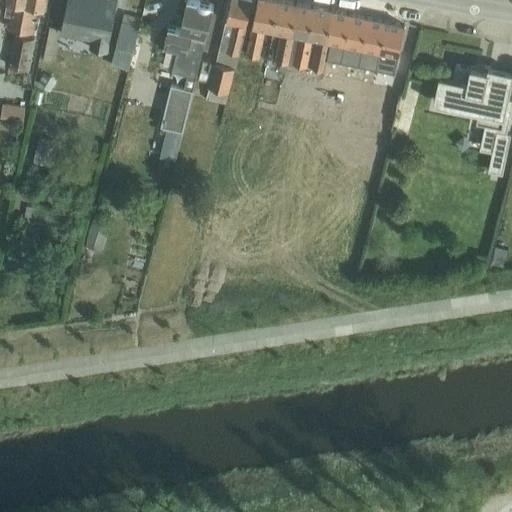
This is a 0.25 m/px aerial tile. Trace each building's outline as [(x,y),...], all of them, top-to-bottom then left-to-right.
[(20,30),(25,0),(5,0),(7,1),(4,14),(11,15),(9,28),(20,30)] [(25,0),(20,30),(34,32),(36,19),(38,20),(39,6),(46,8),(47,0),(25,0)] [(67,0),(61,33),(90,40),(89,47),(107,51),(117,0),(67,0)] [(171,83),(161,125),(166,126),(163,140),(179,144),(214,5),(213,5),(193,0),(188,0),(181,29),(169,26),(163,49),(176,52),(172,70),(187,73),(183,86),(171,83)] [(219,50),(238,55),(252,0),(250,0),(231,0),(227,21),(226,22),(219,50)] [(273,30),(279,0),(257,0),(247,55),(259,57),(265,28),(273,30)] [(281,0),(279,0),(273,30),(281,31),(275,60),(289,63),(294,34),(299,3),(281,0)] [(299,3),(294,34),(300,35),(294,64),(307,67),(313,38),(317,7),(299,3)] [(317,7),(313,38),(316,38),(311,66),(324,69),(330,41),(334,11),(317,7)] [(334,11),(330,41),(335,42),(329,71),(343,74),(350,45),(352,14),(334,11)] [(124,12),(111,64),(129,68),(142,17),(124,12)] [(350,45),(343,74),(346,74),(361,77),(367,48),(370,18),(352,14),(350,45)] [(367,48),(361,77),(376,81),(383,52),(387,21),(370,18),(367,48)] [(387,21),(383,52),(387,52),(381,81),(393,84),(405,25),(387,21)] [(50,26),(44,58),(51,59),(57,28),(50,26)] [(14,33),(8,64),(30,69),(36,38),(14,33)] [(294,34),(289,63),(294,64),(300,35),(294,34)] [(214,62),(209,82),(208,86),(209,87),(206,99),(225,103),(238,55),(219,50),(216,62),(214,62)] [(209,82),(214,62),(204,59),(199,79),(209,82)] [(440,75),(434,102),(478,112),(476,121),(485,123),(480,148),(492,151),(488,170),(503,173),(511,133),(507,132),(511,109),(511,98),(509,98),(511,83),(511,71),(484,65),(483,69),(471,66),(470,67),(456,64),(453,78),(440,75)] [(384,89),(374,126),(391,131),(401,93),(384,89)] [(230,167),(240,134),(223,129),(213,161),(230,167)] [(40,136),(34,161),(50,165),(56,140),(40,136)] [(86,241),(85,245),(101,250),(113,218),(96,211),(86,241)]
